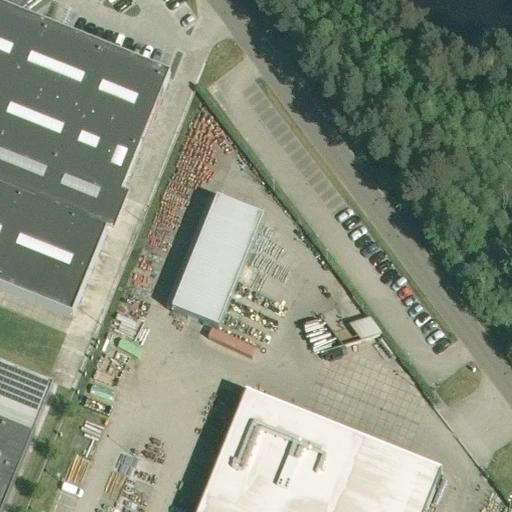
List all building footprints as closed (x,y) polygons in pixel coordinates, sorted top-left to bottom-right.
[(0,0),(0,290),(72,319),(106,234),(170,77),(35,23),(27,11),(41,0),(0,0)] [(263,221),(217,202),(171,313),(218,332),(263,221)] [(343,305),(328,316),(346,339),(360,327),(343,305)] [(252,349),(259,339),(247,330),(240,341),(252,349)] [(0,511),(3,511),(53,389),(0,367),(0,511)] [(426,511),(440,478),(245,399),(199,511),(426,511)]
